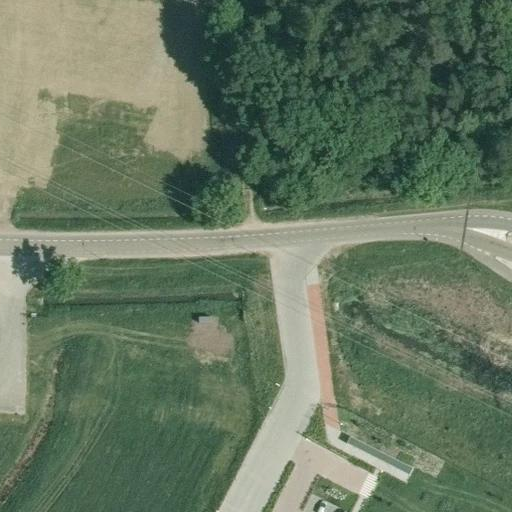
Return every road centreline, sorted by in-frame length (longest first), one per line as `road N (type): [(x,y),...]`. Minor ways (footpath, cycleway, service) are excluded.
road 1 (unclassified): [(0,246),(180,245),(449,227)]
road 2 (track): [(237,0),(249,241)]
